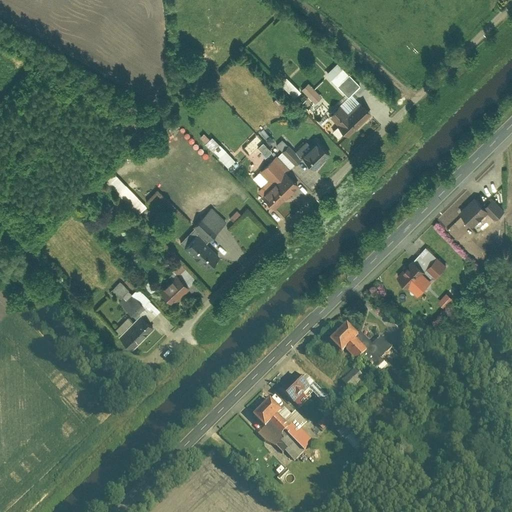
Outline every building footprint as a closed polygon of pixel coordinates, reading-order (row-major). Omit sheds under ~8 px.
[(326,74),(349,97),(352,94),(362,85),(339,61),(326,74)] [(285,77),(279,82),(293,97),(299,91),(285,77)] [(302,89),(316,103),(323,95),(310,81),(302,89)] [(330,116),(349,136),(372,114),(352,94),(349,97),(330,116)] [(205,143),(228,166),(236,158),(213,135),(205,143)] [(302,154),(316,168),(333,151),(320,137),(302,154)] [(258,146),(267,155),(273,149),(264,141),(258,146)] [(296,163),(302,157),(288,143),(283,149),(296,163)] [(259,188),(277,207),(301,184),(287,169),(290,166),(277,153),(261,169),(269,178),(259,188)] [(104,180),(137,214),(146,206),(113,172),(104,180)] [(494,197),(485,206),(478,198),(463,213),(475,225),(489,211),(497,218),(506,209),(494,197)] [(199,232),(208,241),(228,221),(213,206),(193,225),(199,232)] [(231,215),(235,220),(242,213),(238,209),(231,215)] [(185,245),(207,268),(221,255),(208,241),(199,232),(185,245)] [(439,256),(428,268),(436,276),(447,264),(439,256)] [(415,259),(400,275),(411,287),(427,270),(415,259)] [(173,268),(188,284),(196,277),(180,261),(173,268)] [(160,290),(173,303),(190,286),(188,284),(177,273),(160,290)] [(435,293),(426,285),(421,291),(430,299),(435,293)] [(120,300),(135,315),(145,305),(130,290),(120,300)] [(448,292),(440,300),(446,306),(454,297),(448,292)] [(120,335),(133,347),(154,326),(142,314),(120,335)] [(368,351),(357,339),(360,336),(349,324),(331,340),(343,352),(346,349),(358,361),(368,351)] [(356,369),(343,382),(352,391),(365,378),(356,369)] [(295,403),(311,389),(327,406),(332,401),(307,375),(302,380),(296,374),(281,389),(295,403)] [(291,426),(280,414),(283,411),(272,399),(255,416),(266,427),(271,423),(283,435),(291,426)] [(324,419),(319,425),(324,430),(330,424),(324,419)] [(286,452),(295,461),(315,442),(303,429),(300,432),(293,425),(283,435),(286,437),(282,441),(290,449),(286,452)] [(354,433),(344,441),(359,457),(368,449),(354,433)]
